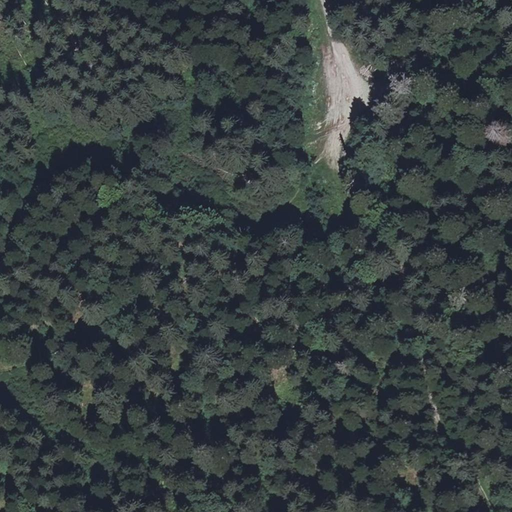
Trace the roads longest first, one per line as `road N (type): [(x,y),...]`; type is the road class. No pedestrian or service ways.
road 1 (track): [(511,22),(382,98),(338,77)]
road 2 (unclassified): [(325,0),(338,63),(341,153)]
